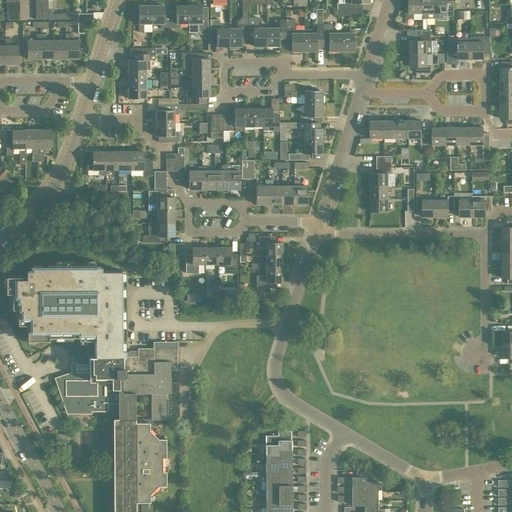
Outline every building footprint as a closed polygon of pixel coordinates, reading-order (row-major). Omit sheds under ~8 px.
[(213,0),(214,6),(221,6),(221,9),(230,8),(229,0),(213,0)] [(337,3),(337,9),(362,9),(362,4),(369,4),(368,0),(343,0),(344,3),(337,3)] [(405,12),(405,19),(414,19),(414,13),(422,13),(422,0),(406,0),(406,2),(407,4),(410,5),(410,12),(405,12)] [(422,0),(422,13),(422,19),(435,18),(435,13),(434,0),(422,0)] [(447,0),(434,0),(435,13),(447,13),(447,16),(454,16),(454,1),(448,1),(447,0)] [(155,6),(150,6),(151,32),(151,24),(160,24),(160,28),(169,28),(169,12),(163,12),(163,6),(162,6),(162,5),(155,5),(155,6)] [(151,32),(150,6),(138,7),(138,32),(151,32)] [(175,12),(169,12),(169,28),(180,28),(180,24),(188,24),(188,6),(175,6),(175,12)] [(201,6),(188,6),(188,24),(198,24),(198,27),(207,27),(208,7),(201,7),(201,6)] [(52,14),(52,9),(48,9),(48,19),(73,19),(73,14),(52,14)] [(242,45),(248,45),(247,10),(242,10),(242,18),(237,22),(237,29),(229,29),(229,46),(229,49),(237,49),(237,46),(242,46),(242,45)] [(254,46),(267,46),(266,29),(258,29),(258,17),(248,17),(248,10),(247,10),(248,45),(254,45),(254,46)] [(216,46),(229,46),(229,29),(220,29),(220,19),(210,20),(210,44),(216,44),(216,46)] [(279,51),(285,51),(285,19),(274,20),(274,29),(266,29),(267,46),(278,46),(279,51)] [(285,19),(285,51),(291,51),(291,52),(304,52),(304,29),(295,29),(295,19),(285,19)] [(313,29),(304,29),(304,52),(317,52),(317,49),(322,49),(322,23),(312,24),(313,29)] [(322,23),(322,49),(328,49),(328,52),(341,52),(341,34),(332,34),(332,24),(323,24),(322,23)] [(349,33),(341,34),(341,52),(354,52),(354,33),(364,33),(366,28),(354,28),(354,29),(349,29),(349,33)] [(40,59),(40,34),(36,34),(36,38),(37,38),(37,41),(27,41),(27,59),(40,59)] [(44,34),(40,34),(40,59),(52,59),(53,41),(43,41),(43,38),(44,38),(44,34)] [(65,41),(65,59),(78,59),(78,41),(72,41),(72,34),(65,34),(65,41)] [(465,38),(453,38),(453,54),(459,54),(459,60),(471,60),(471,36),(471,42),(465,42),(465,38)] [(490,36),(471,36),(471,60),(484,59),(484,53),(490,53),(490,36)] [(4,39),(4,46),(5,46),(4,64),(17,64),(17,46),(10,46),(10,39),(5,39),(4,39)] [(427,40),(415,41),(410,41),(410,67),(416,66),(416,73),(431,73),(430,66),(427,66),(427,54),(427,53),(432,53),(432,41),(427,41),(427,40)] [(65,41),(53,41),(52,59),(65,59),(65,41)] [(187,53),(181,54),(181,59),(186,59),(187,69),(191,69),(191,68),(209,68),(209,58),(208,58),(207,59),(207,53),(187,53)] [(126,60),(126,70),(146,70),(150,70),(150,60),(155,60),(155,54),(129,55),(130,60),(126,60)] [(500,68),(500,81),(511,80),(511,61),(501,62),(501,68),(500,68)] [(191,69),(191,78),(209,78),(209,68),(191,68),(191,69)] [(126,70),(126,80),(146,79),(146,70),(126,70)] [(191,78),(191,87),(210,87),(209,78),(191,78)] [(126,80),(126,89),(146,89),(146,79),(126,80)] [(511,80),(500,81),(500,93),(511,93),(511,80)] [(304,95),(304,104),(322,104),(322,91),(304,91),(294,91),(294,84),(284,84),(284,97),(300,98),(300,95),(304,95)] [(187,88),(187,104),(208,103),(208,97),(210,97),(210,87),(191,87),(191,88),(187,88)] [(146,89),(126,89),(126,99),(146,99),(146,89)] [(511,93),(500,93),(500,106),(511,105),(511,93)] [(156,110),(156,123),(174,123),(174,114),(178,114),(178,104),(158,104),(158,110),(156,110)] [(298,122),(298,123),(320,123),(321,117),(322,117),(322,104),(304,104),(304,112),(300,112),(300,122),(298,122)] [(511,105),(500,106),(500,119),(506,119),(506,125),(511,124),(511,105)] [(244,127),(244,108),(235,108),(235,114),(228,114),(228,130),(244,130),(244,127)] [(244,127),(254,127),(254,108),(244,108),(244,127)] [(263,131),(263,108),(254,108),(254,127),(263,127),(263,131)] [(263,108),(263,131),(279,131),(279,114),(273,113),(273,108),(263,108)] [(371,139),(384,139),(384,121),(371,121),(371,139)] [(384,139),(396,139),(396,121),(384,121),(384,139)] [(396,139),(409,139),(409,121),(396,121),(396,139)] [(421,148),(427,148),(427,133),(422,133),(422,121),(409,121),(409,139),(421,139),(421,148)] [(200,122),(200,132),(209,132),(209,122),(200,122)] [(174,123),(156,123),(156,136),(158,136),(158,142),(178,142),(178,132),(174,132),(174,123)] [(304,132),(304,142),(322,142),(322,129),(320,129),(320,123),(298,123),(298,129),(300,129),(300,132),(304,132)] [(471,128),(471,145),(483,145),(483,148),(489,148),(489,133),(483,133),(483,127),(471,128)] [(433,145),(446,145),(445,128),(433,128),(433,133),(427,133),(427,148),(433,148),(433,145)] [(446,145),(458,145),(458,128),(445,128),(446,145)] [(458,145),(471,145),(471,128),(458,128),(458,145)] [(25,148),(25,130),(12,130),(12,140),(5,140),(6,157),(13,157),(13,148),(19,148),(19,165),(25,165),(25,148)] [(37,130),(25,130),(25,148),(25,165),(25,148),(32,148),(32,162),(37,162),(37,130)] [(50,130),(37,130),(37,162),(43,162),(43,154),(44,154),(44,148),(50,148),(50,130)] [(322,142),(304,142),(304,150),(300,150),(300,154),(288,154),(288,160),(308,160),(308,155),(322,155),(322,142)] [(206,153),(214,153),(215,145),(206,145),(206,153)] [(279,158),(279,150),(268,150),(268,158),(279,158)] [(99,174),(105,174),(105,152),(92,152),(93,159),(86,159),(86,171),(93,171),(93,170),(99,170),(99,174)] [(109,170),(118,170),(118,152),(105,152),(105,174),(109,174),(109,170)] [(118,170),(131,170),(131,152),(118,152),(118,170)] [(131,152),(131,170),(144,170),(144,176),(152,176),(152,158),(144,158),(144,152),(131,152)] [(214,189),(227,189),(227,165),(223,165),(220,168),(220,171),(214,171),(214,189)] [(227,165),(227,189),(239,189),(239,165),(227,165)] [(0,169),(0,180),(8,172),(3,167),(0,169)] [(189,189),(202,189),(202,167),(198,167),(198,171),(189,171),(189,189)] [(202,189),(214,189),(214,171),(205,171),(205,167),(202,167),(202,189)] [(371,174),(371,187),(389,187),(389,175),(392,175),(392,168),(377,168),(377,174),(371,174)] [(433,180),(433,172),(419,172),(419,180),(433,180)] [(269,204),(269,180),(265,180),(265,186),(256,186),(256,205),(269,204)] [(272,180),(269,180),(269,204),(281,204),(281,186),(272,186),(272,180)] [(294,186),(281,186),(281,204),(294,204),(294,186)] [(307,186),(294,186),(294,204),(307,204),(307,186)] [(371,187),(371,199),(389,199),(389,187),(371,187)] [(157,204),(157,210),(174,210),(174,197),(166,197),(166,191),(148,191),(148,204),(157,204)] [(436,218),(436,200),(436,193),(417,193),(417,211),(423,211),(423,218),(436,218)] [(448,200),(436,200),(436,218),(449,218),(449,211),(454,211),(454,196),(448,196),(448,200)] [(460,196),(454,196),(454,211),(460,211),(460,217),(473,217),(473,200),(460,200),(460,196)] [(485,200),(473,200),(473,217),(486,217),(486,211),(491,211),(491,196),(485,196),(485,200)] [(389,199),(371,199),(371,212),(389,212),(389,199)] [(133,210),(133,218),(138,218),(141,217),(142,217),(144,215),(145,213),(145,210),(133,210)] [(157,210),(157,223),(174,223),(174,210),(157,210)] [(502,228),(502,241),(511,240),(511,221),(507,221),(507,228),(502,228)] [(174,223),(157,223),(148,223),(148,235),(142,235),(143,242),(167,242),(167,236),(174,236),(174,223)] [(511,240),(502,241),(502,253),(511,253),(511,240)] [(267,250),(267,256),(282,256),(282,243),(267,243),(256,243),(256,250),(267,250)] [(205,264),(205,248),(203,248),(202,245),(195,245),(194,248),(192,248),(192,257),(186,257),(186,273),(198,273),(198,264),(205,264)] [(231,247),(218,248),(218,264),(225,264),(225,273),(237,273),(237,257),(231,257),(231,247)] [(218,248),(205,248),(205,264),(218,264),(218,248)] [(511,253),(502,253),(502,266),(511,265),(511,253)] [(258,269),(267,269),(282,269),(282,256),(267,256),(267,263),(258,263),(258,269)] [(85,356),(85,357),(88,357),(88,372),(73,372),(73,375),(66,375),(66,377),(58,377),(58,386),(60,386),(60,393),(63,393),(63,401),(67,401),(67,412),(108,412),(108,404),(118,404),(118,419),(113,419),(113,511),(150,511),(151,505),(139,505),(139,502),(149,502),(149,495),(158,486),(166,486),(166,471),(162,471),(162,458),(166,458),(165,439),(158,439),(149,430),(149,424),(154,424),(157,427),(160,424),(160,420),(168,420),(168,417),(179,417),(179,382),(168,382),(168,370),(177,370),(177,356),(168,356),(168,347),(136,348),(136,356),(122,356),(122,349),(118,349),(118,272),(98,272),(98,266),(92,266),(92,264),(44,264),(44,267),(28,267),(28,270),(22,270),(23,276),(2,276),(3,293),(8,293),(8,309),(14,309),(14,325),(24,325),(24,340),(45,340),(45,337),(75,337),(75,340),(91,340),(91,356),(85,356)] [(511,265),(502,266),(502,279),(508,279),(508,284),(511,283),(511,265)] [(282,269),(267,269),(267,275),(256,275),(256,288),(269,288),(269,293),(275,293),(275,282),(282,282),(282,269)] [(502,332),(502,345),(511,345),(511,325),(508,326),(508,332),(502,332)] [(511,345),(502,345),(502,358),(508,358),(508,364),(511,363),(511,345)] [(266,436),(266,446),(279,445),(279,441),(291,441),(291,431),(278,431),(278,436),(266,436)] [(266,446),(266,455),(279,454),(279,450),(291,450),(291,441),(279,441),(279,445),(266,446)] [(266,455),(266,464),(279,463),(279,459),(292,459),(291,450),(279,450),(279,454),(266,455)] [(266,464),(266,473),(279,472),(279,468),(292,468),(292,459),(279,459),(279,463),(266,464)] [(266,473),(266,482),(279,481),(279,477),(292,477),(292,468),(279,468),(279,472),(266,473)] [(0,488),(15,487),(14,470),(0,470),(0,488)] [(266,482),(266,491),(279,490),(279,486),(292,486),(292,477),(279,477),(279,481),(266,482)] [(351,477),(351,487),(364,487),(364,491),(377,491),(377,482),(365,482),(365,477),(351,477)] [(266,491),(266,500),(279,499),(279,495),(292,495),(292,486),(279,486),(279,490),(266,491)] [(351,487),(352,496),(364,496),(365,500),(377,500),(377,491),(364,491),(364,487),(351,487)] [(266,500),(266,509),(279,509),(279,504),(292,504),(292,495),(279,495),(279,499),(266,500)] [(364,506),(364,509),(377,509),(377,500),(365,500),(364,496),(352,496),(352,506),(364,506)]
